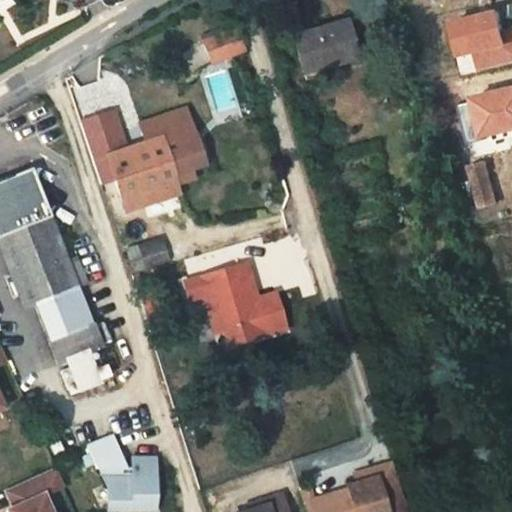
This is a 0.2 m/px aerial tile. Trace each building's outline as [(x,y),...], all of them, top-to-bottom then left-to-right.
[(0,0),(0,8),(12,0),(0,0)] [(495,12),(448,24),(456,55),(471,52),(477,73),(511,64),(511,28),(500,31),(495,12)] [(334,34),(282,48),(289,75),(313,68),(314,74),(343,66),(334,34)] [(232,60),(224,40),(193,52),(201,72),(232,60)] [(468,103),(459,105),(467,139),(511,127),(511,87),(467,98),(468,103)] [(74,126),(92,122),(83,92),(65,97),(74,126)] [(71,128),(74,126),(65,97),(61,98),(71,128)] [(172,118),(126,132),(129,140),(174,126),(172,118)] [(92,122),(85,124),(93,153),(110,147),(100,119),(92,122)] [(85,124),(67,129),(87,192),(101,187),(111,218),(151,206),(143,180),(154,176),(187,166),(174,126),(129,140),(132,153),(113,159),(110,147),(93,153),(85,124)] [(187,166),(154,176),(162,202),(195,192),(187,166)] [(154,176),(143,180),(151,206),(162,202),(154,176)] [(0,241),(37,227),(18,179),(0,186),(0,241)] [(475,184),(458,188),(469,231),(485,226),(475,184)] [(56,273),(37,227),(0,241),(0,257),(22,314),(66,297),(76,293),(66,269),(56,273)] [(102,268),(110,265),(102,240),(95,243),(102,268)] [(143,251),(112,261),(118,279),(149,270),(143,251)] [(237,295),(232,276),(168,294),(174,313),(188,309),(199,347),(209,344),(223,340),(227,355),(270,343),(260,306),(234,314),(229,297),(237,295)] [(66,297),(22,314),(38,354),(81,336),(66,297)] [(81,336),(38,354),(47,374),(89,357),(81,336)] [(223,340),(209,344),(213,359),(227,355),(223,340)] [(397,357),(373,363),(377,377),(401,371),(397,357)] [(119,451),(112,434),(86,444),(103,488),(112,510),(152,509),(154,457),(128,456),(127,465),(116,465),(111,454),(119,451)] [(299,510),(297,511),(390,511),(379,471),(339,483),(343,493),(333,496),(335,503),(322,507),(321,503),(299,510)] [(44,481),(0,500),(0,511),(32,511),(31,507),(52,498),(44,481)] [(102,510),(112,510),(103,488),(102,510)] [(299,510),(294,495),(286,498),(289,511),(297,511),(299,510)] [(267,511),(268,511),(264,500),(247,506),(248,511),(267,511)]
